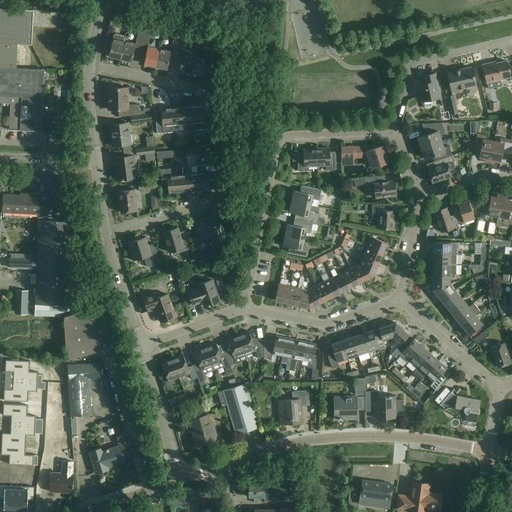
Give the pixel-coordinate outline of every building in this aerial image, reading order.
[(0,8),(0,103),(10,104),(9,130),(41,132),(44,69),(16,68),(17,44),(31,45),(33,10),(0,8)] [(72,14),(70,34),(77,35),(79,15),(72,14)] [(112,14),(111,20),(128,24),(129,18),(112,14)] [(136,42),(142,44),(144,32),(138,30),(136,42)] [(181,32),(175,30),(171,50),(177,51),(181,32)] [(151,33),(144,32),(142,44),(148,45),(151,33)] [(182,32),(181,32),(177,51),(183,52),(187,35),(182,34),(182,32)] [(109,56),(120,59),(124,42),(125,37),(113,34),(109,56)] [(124,42),(120,59),(132,61),(135,44),(124,42)] [(144,64),(155,67),(159,49),(148,47),(144,64)] [(159,49),(155,67),(167,69),(171,52),(159,49)] [(194,57),(190,74),(202,77),(204,65),(214,68),(214,71),(215,71),(215,68),(213,54),(207,53),(206,59),(194,57)] [(179,72),(190,74),(194,57),(183,54),(179,72)] [(482,65),(485,75),(487,83),(510,78),(506,61),(494,64),(491,65),(490,63),(482,65)] [(447,71),(449,80),(452,92),(458,91),(458,89),(475,85),(471,67),(454,71),(453,69),(447,71)] [(440,97),(437,83),(435,73),(423,76),(425,83),(418,85),(422,102),(440,97)] [(109,109),(108,110),(119,110),(119,117),(131,116),(140,115),(140,105),(128,105),(127,88),(108,88),(109,109)] [(453,95),(447,97),(451,114),(457,113),(453,95)] [(499,108),(506,105),(502,97),(495,100),(499,108)] [(215,114),(209,115),(203,115),(202,105),(191,106),(193,124),(194,130),(216,128),(215,114)] [(183,131),(181,106),(171,107),(173,126),(179,125),(179,131),(183,131)] [(193,124),(191,106),(181,106),(183,131),(188,131),(187,125),(193,124)] [(173,126),(171,107),(161,108),(161,111),(155,112),(155,111),(157,134),(173,132),(173,126)] [(150,113),(140,115),(131,116),(132,124),(151,121),(150,113)] [(64,117),(53,116),(52,132),(63,132),(64,117)] [(130,144),(129,133),(128,123),(110,125),(111,132),(113,132),(115,146),(130,144)] [(417,138),(421,148),(441,141),(439,135),(444,133),(441,123),(422,124),(425,135),(417,138)] [(486,162),(489,163),(493,141),(488,140),(489,136),(477,134),(474,151),(480,152),(479,158),(485,159),(486,160),(486,162)] [(192,142),(192,135),(182,136),(183,143),(192,142)] [(501,157),(507,158),(511,141),(500,138),(499,142),(493,141),(489,163),(492,164),(492,162),(494,161),(500,162),(501,157)] [(434,161),(437,161),(451,156),(452,155),(449,146),(443,148),(441,141),(421,148),(424,158),(432,156),(434,161)] [(341,147),(341,157),(341,158),(369,157),(372,168),(380,165),(383,166),(382,165),(383,164),(384,164),(386,163),(387,162),(387,161),(387,160),(383,148),(383,147),(382,147),(380,146),(376,148),(375,146),(341,147)] [(136,149),(136,155),(154,153),(154,147),(136,149)] [(329,148),(316,149),(317,166),(326,166),(326,170),(337,170),(336,152),(329,152),(329,148)] [(317,166),(316,149),(303,149),(304,153),(297,153),(298,171),(308,171),(308,166),(317,166)] [(114,158),(117,180),(137,177),(134,155),(114,158)] [(451,156),(437,161),(438,166),(428,170),(432,182),(451,176),(449,170),(455,168),(451,156)] [(219,164),(197,166),(199,191),(210,190),(209,179),(221,178),(219,164)] [(197,166),(187,167),(189,192),(199,191),(197,166)] [(183,174),(177,174),(179,193),(189,192),(187,167),(182,168),(183,174)] [(179,193),(177,174),(171,175),(170,169),(160,170),(161,184),(167,183),(168,194),(179,193)] [(381,175),(371,177),(364,178),(365,185),(374,184),(376,198),(396,195),(394,180),(382,182),(381,175)] [(138,183),(139,190),(158,187),(157,181),(138,183)] [(293,191),(291,201),(311,205),(312,199),(318,200),(319,199),(321,190),(301,186),(303,187),(302,192),(293,191)] [(118,192),(121,213),(137,211),(134,190),(118,192)] [(158,205),(167,205),(167,191),(159,191),(158,205)] [(38,213),(38,221),(46,221),(47,203),(39,203),(40,195),(25,195),(25,197),(3,195),(3,212),(38,213)] [(483,200),(481,210),(479,218),(491,220),(492,216),(497,217),(498,217),(502,195),(499,195),(498,197),(497,198),(490,196),(489,201),(483,200)] [(505,196),(502,195),(498,217),(497,217),(496,226),(500,227),(502,226),(503,222),(511,224),(511,205),(511,206),(511,201),(511,200),(506,199),(505,198),(505,196)] [(458,205),(452,207),(456,220),(457,224),(474,218),(471,210),(472,208),(473,207),(472,205),(471,204),(469,203),(468,200),(462,202),(461,201),(460,200),(457,201),(458,205)] [(311,205),(291,201),(289,212),(298,214),(297,220),(312,223),(318,224),(320,215),(314,214),(313,212),(310,211),(311,205)] [(378,228),(383,229),(393,229),(394,211),(384,211),(384,205),(372,204),(372,216),(379,217),(378,228)] [(457,224),(456,220),(451,221),(447,207),(434,211),(441,232),(451,229),(453,235),(460,233),(457,224)] [(34,311),(34,316),(59,317),(59,314),(64,314),(63,304),(79,304),(80,279),(73,279),(75,222),(74,214),(67,214),(67,222),(46,221),(38,221),(37,254),(37,269),(36,272),(34,311)] [(193,223),(199,241),(216,236),(218,243),(226,241),(222,227),(215,229),(211,218),(193,223)] [(287,224),(285,235),(304,239),(305,232),(309,233),(311,232),(312,223),(297,220),(296,226),(287,224)] [(163,232),(166,242),(169,252),(177,250),(178,253),(192,249),(186,230),(179,233),(178,228),(163,232)] [(304,239),(285,235),(283,246),(292,248),(290,253),(288,253),(306,257),(308,247),(307,246),(303,245),(304,239)] [(371,236),(367,246),(383,252),(387,243),(371,236)] [(144,257),(147,267),(160,263),(154,244),(149,246),(146,237),(128,243),(133,260),(144,257)] [(433,242),(433,253),(456,254),(457,243),(433,242)] [(367,246),(363,255),(379,262),(383,252),(367,246)] [(334,250),(336,255),(342,252),(340,247),(334,250)] [(332,251),(322,256),(325,261),(335,256),(332,251)] [(456,254),(433,253),(433,264),(456,264),(456,254)] [(11,268),(37,269),(37,254),(31,254),(31,259),(11,258),(11,268)] [(363,255),(359,264),(373,276),(379,262),(363,255)] [(325,261),(322,256),(314,260),(317,265),(325,261)] [(305,264),(308,270),(314,267),(311,261),(305,264)] [(359,264),(350,268),(358,283),(373,276),(359,264)] [(456,264),(433,264),(433,275),(450,275),(456,275),(456,264)] [(190,267),(175,272),(179,282),(193,278),(190,267)] [(350,268),(341,273),(349,288),(358,283),(350,268)] [(341,273),(333,277),(341,293),(349,288),(341,273)] [(450,275),(433,275),(432,289),(450,283),(450,275)] [(333,277),(324,282),(332,297),(341,293),(333,277)] [(188,291),(189,296),(193,305),(200,303),(199,301),(202,300),(204,307),(220,301),(212,280),(197,285),(198,288),(188,291)] [(324,282),(315,286),(323,302),(332,297),(324,282)] [(432,289),(441,301),(455,290),(450,283),(432,289)] [(274,300),(284,303),(288,286),(278,284),(274,300)] [(284,303),(294,305),(298,288),(288,286),(284,303)] [(307,290),(309,308),(323,302),(315,286),(307,290)] [(294,305),(309,308),(307,290),(298,288),(294,305)] [(441,301),(448,309),(462,298),(455,290),(441,301)] [(155,293),(152,294),(143,297),(148,311),(156,309),(160,322),(175,317),(167,294),(157,298),(155,293)] [(479,301),(485,306),(490,300),(484,295),(479,301)] [(448,309),(455,318),(468,307),(462,298),(448,309)] [(473,303),(468,307),(455,318),(462,326),(475,315),(480,311),(473,303)] [(63,304),(64,314),(64,317),(67,360),(71,360),(113,347),(100,306),(92,308),(91,305),(79,304),(63,304)] [(475,315),(462,326),(469,335),(471,333),(473,336),(485,327),(475,315)] [(393,336),(396,323),(378,328),(379,330),(373,332),(375,337),(379,349),(385,347),(382,340),(393,336)] [(396,349),(401,353),(411,342),(406,338),(409,335),(396,323),(393,336),(401,343),(396,349)] [(368,352),(379,349),(375,337),(373,332),(373,330),(362,334),(368,352)] [(249,331),(238,335),(245,354),(255,350),(258,359),(263,357),(264,340),(253,344),(249,331)] [(484,331),(481,334),(473,340),(477,345),(488,336),(484,331)] [(358,356),(368,352),(362,334),(352,337),(358,356)] [(232,352),(226,354),(230,365),(236,364),(234,358),(245,354),(238,335),(227,339),(232,352)] [(274,343),(264,340),(263,357),(271,358),(271,360),(275,361),(276,355),(282,356),(286,338),(276,336),(274,343)] [(348,359),(358,356),(352,337),(342,341),(348,359)] [(296,340),(286,338),(282,356),(281,362),(287,363),(286,369),(290,370),(296,340)] [(399,356),(407,363),(409,361),(422,346),(414,339),(411,342),(401,353),(399,356)] [(306,342),(296,340),(290,370),(294,371),(297,359),(302,360),(306,342)] [(338,362),(348,359),(342,341),(331,344),(332,346),(325,348),(332,369),(339,366),(338,362)] [(316,344),(306,342),(302,360),(308,361),(307,367),(316,369),(317,359),(313,358),(316,344)] [(216,343),(205,347),(212,366),(222,362),(226,371),(232,369),(230,365),(226,354),(220,356),(216,343)] [(491,348),(497,367),(511,363),(504,343),(491,348)] [(409,361),(417,368),(430,353),(422,346),(409,361)] [(193,365),(197,377),(199,383),(205,381),(201,369),(212,366),(205,347),(194,351),(199,363),(193,365)] [(430,353),(417,368),(412,373),(417,377),(422,371),(425,375),(438,360),(430,353)] [(192,379),(197,377),(193,365),(187,367),(183,355),(172,359),(179,377),(189,374),(192,379)] [(168,381),(179,377),(172,359),(161,362),(168,381)] [(14,372),(13,381),(37,382),(41,382),(42,375),(38,375),(38,372),(29,372),(30,361),(6,360),(5,371),(14,372)] [(442,363),(438,360),(425,375),(433,382),(430,386),(435,390),(450,373),(445,369),(447,368),(446,367),(447,366),(443,362),(442,363)] [(99,363),(89,364),(68,365),(71,416),(78,416),(78,419),(84,418),(83,415),(93,415),(91,380),(101,379),(99,363)] [(364,377),(364,379),(365,383),(376,381),(374,375),(364,377)] [(355,379),(356,395),(365,395),(365,383),(364,379),(355,379)] [(37,382),(13,381),(13,390),(4,389),(4,400),(28,401),(28,391),(37,391),(37,389),(45,389),(45,382),(41,382),(37,382)] [(225,400),(232,425),(235,435),(259,428),(246,384),(218,392),(221,402),(225,400)] [(463,419),(463,422),(464,422),(464,420),(476,422),(480,400),(457,396),(456,397),(451,392),(454,389),(453,389),(451,392),(446,387),(434,400),(439,405),(440,405),(441,405),(445,409),(444,409),(445,410),(447,409),(448,408),(451,408),(453,408),(455,409),(458,410),(459,411),(461,413),(462,415),(463,416),(463,419)] [(278,401),(279,415),(279,425),(292,424),(292,422),(301,422),(300,409),(299,409),(299,406),(308,405),(308,406),(309,406),(308,390),(292,392),(292,400),(278,401)] [(377,391),(365,391),(365,409),(375,409),(378,409),(377,396),(377,391)] [(168,400),(170,405),(182,401),(180,395),(168,400)] [(395,395),(377,396),(378,409),(375,409),(375,419),(395,418),(395,411),(403,411),(403,399),(395,400),(395,395)] [(356,397),(354,397),(344,397),(344,399),(334,400),(335,419),(345,419),(345,417),(348,417),(348,418),(357,418),(356,397)] [(43,419),(36,419),(36,416),(27,416),(28,405),(4,404),(3,415),(11,415),(11,424),(35,426),(42,426),(43,419)] [(206,415),(200,417),(191,420),(199,445),(217,439),(211,423),(209,423),(206,415)] [(2,444),(26,445),(26,435),(35,435),(35,433),(42,434),(42,426),(35,426),(11,424),(11,433),(2,433),(2,444)] [(89,452),(93,464),(96,473),(108,469),(107,466),(125,461),(121,446),(125,445),(122,435),(116,437),(119,446),(108,449),(108,448),(106,449),(106,450),(103,451),(102,448),(89,452)] [(25,455),(26,445),(2,444),(1,454),(9,455),(9,464),(33,465),(37,465),(38,455),(34,455),(25,455)] [(51,473),(50,482),(50,492),(72,493),(73,462),(62,462),(61,473),(51,473)] [(362,480),(360,500),(377,502),(376,506),(389,508),(392,484),(362,480)] [(429,484),(412,482),(411,497),(399,495),(397,508),(409,510),(409,511),(410,511),(425,511),(426,510),(439,511),(439,506),(441,495),(428,493),(429,484)] [(264,497),(264,503),(278,503),(278,491),(268,491),(268,483),(248,483),(248,497),(264,497)] [(9,509),(15,509),(16,486),(0,485),(0,498),(4,499),(4,509),(6,509),(8,509),(9,509)] [(16,486),(15,509),(22,509),(22,510),(22,509),(24,509),(24,510),(25,510),(25,509),(27,509),(27,510),(28,499),(34,500),(34,487),(16,486)] [(280,502),(281,509),(280,511),(287,511),(299,511),(298,502),(280,502)]
